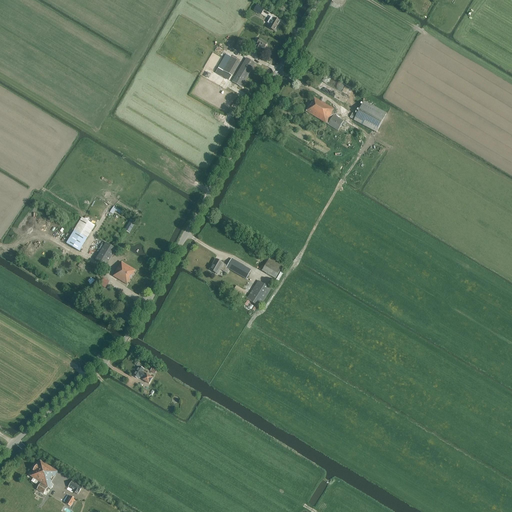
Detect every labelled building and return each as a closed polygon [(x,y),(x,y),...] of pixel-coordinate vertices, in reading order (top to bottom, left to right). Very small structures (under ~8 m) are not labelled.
[(275,32),(280,22),(272,17),(269,23),(271,25),(269,29),(275,32)] [(260,39),(257,38),(255,41),(258,42),(254,49),(259,51),(261,48),(264,50),(267,43),(260,39)] [(239,45),(236,50),(243,53),(246,49),(239,45)] [(229,80),(231,76),(232,77),(240,63),(226,54),(218,68),(226,73),(223,76),(229,80)] [(241,88),(256,64),(246,58),(232,82),(241,88)] [(345,127),(347,123),(344,121),(332,114),(334,110),(315,98),(306,111),(326,124),(338,131),(341,125),(345,127)] [(377,133),(387,114),(364,102),(357,116),(353,114),(350,118),(354,120),(354,121),(377,133)] [(82,218),(75,230),(85,236),(92,225),(89,222),(82,218)] [(131,220),(125,231),(130,233),(136,223),(131,220)] [(85,236),(75,230),(66,244),(77,250),(85,236)] [(106,243),(96,260),(106,267),(116,249),(106,243)] [(218,275),(220,270),(227,274),(229,270),(246,280),(251,271),(231,259),(227,266),(216,259),(210,270),(218,275)] [(275,279),(282,267),(269,259),(262,271),(275,279)] [(127,285),(136,271),(121,262),(115,272),(113,276),(127,285)] [(109,283),(104,280),(101,286),(106,289),(109,283)] [(259,308),(271,289),(258,281),(247,299),(259,308)] [(244,297),(247,292),(237,286),(234,291),(244,297)] [(140,367),(134,376),(138,379),(139,378),(143,380),(149,384),(153,378),(147,374),(143,372),(144,370),(140,367)] [(58,472),(40,461),(30,477),(41,484),(37,490),(43,494),(47,488),(48,488),(51,490),(54,485),(51,483),(56,476),(58,472)] [(82,488),(72,482),(69,488),(74,491),(73,492),(78,495),(82,488)] [(71,507),(76,499),(70,496),(66,504),(71,507)]
